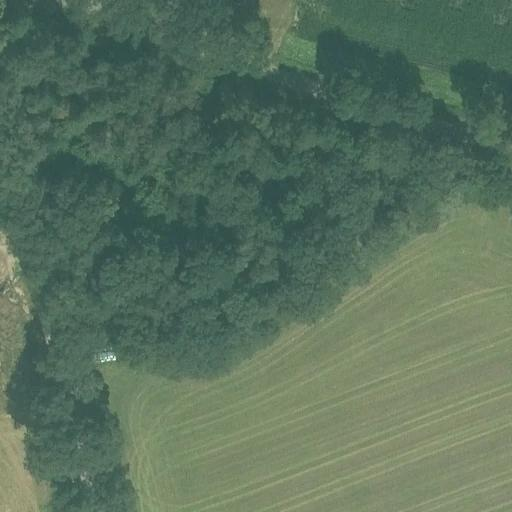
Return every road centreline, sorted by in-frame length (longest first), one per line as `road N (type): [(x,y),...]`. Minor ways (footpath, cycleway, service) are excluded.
road 1 (unclassified): [(511,150),(65,0)]
road 2 (track): [(0,144),(96,511)]
